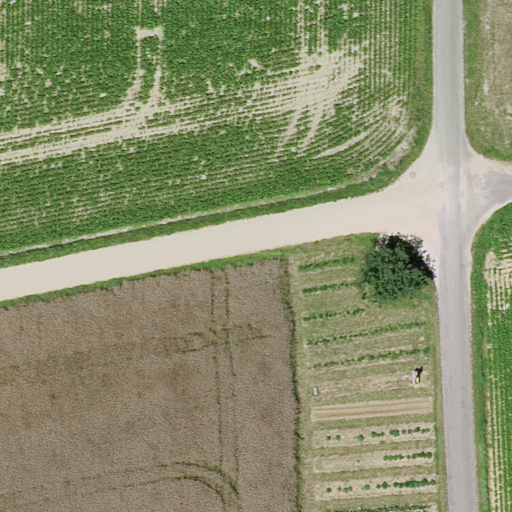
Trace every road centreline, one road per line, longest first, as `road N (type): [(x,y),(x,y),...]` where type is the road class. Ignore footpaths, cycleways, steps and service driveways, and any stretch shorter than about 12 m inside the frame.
road 1 (track): [(0,299),(500,206)]
road 2 (track): [(500,206),(507,511)]
road 3 (track): [(495,0),(500,206)]
